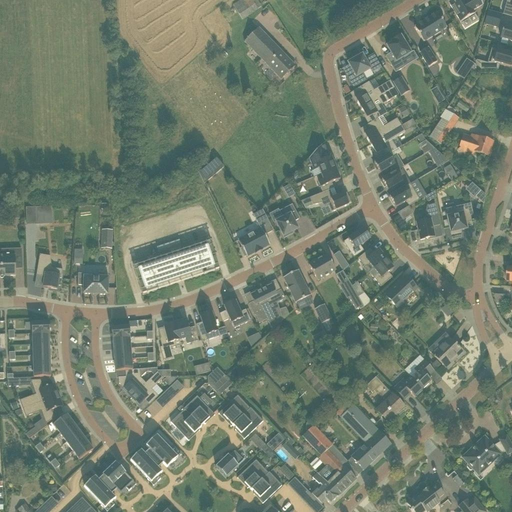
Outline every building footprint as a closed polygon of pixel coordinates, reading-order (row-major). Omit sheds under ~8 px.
[(241,0),(233,6),(243,21),(258,10),(251,0),(241,0)] [(482,5),(479,0),(466,0),(451,0),(448,2),(460,23),(475,14),(473,11),(482,5)] [(498,28),(501,15),(488,11),(484,24),(498,28)] [(436,12),(413,26),(422,40),(445,26),(436,12)] [(511,41),(511,28),(504,26),(500,38),(502,39),(509,41),(511,41)] [(295,66),(258,29),(244,42),(281,80),(295,66)] [(430,38),(434,44),(449,35),(445,29),(430,38)] [(405,67),(400,60),(411,53),(400,36),(391,42),(392,43),(387,47),(391,53),(385,57),(395,73),(405,67)] [(429,67),(437,62),(428,48),(420,53),(429,67)] [(475,62),(481,70),(486,69),(492,69),(498,70),(500,64),(511,68),(511,66),(511,65),(511,54),(491,49),(487,63),(477,60),(475,62)] [(352,70),(345,74),(353,88),(367,80),(363,73),(370,69),(361,54),(353,59),(354,60),(348,64),(352,70)] [(470,70),(472,71),(476,65),(466,58),(456,73),(464,79),(470,70)] [(401,78),(393,83),(402,96),(409,92),(401,78)] [(360,108),(394,88),(390,81),(373,91),(368,83),(353,92),(356,97),(354,98),(360,108)] [(436,87),(430,90),(439,103),(445,99),(436,87)] [(398,95),(394,88),(360,108),(366,118),(368,117),(371,123),(378,119),(379,118),(387,114),(382,105),(398,95)] [(460,101),(456,106),(466,112),(470,107),(460,101)] [(408,114),(404,107),(399,110),(403,117),(408,114)] [(459,120),(445,110),(439,118),(442,120),(440,122),(429,137),(441,146),(459,120)] [(370,144),(401,126),(397,119),(383,127),(378,119),(371,123),(367,125),(370,130),(364,134),(370,144)] [(407,123),(410,128),(416,125),(413,119),(407,123)] [(405,133),(401,126),(370,144),(376,154),(382,151),(386,156),(388,154),(396,150),(391,141),(405,133)] [(417,136),(420,143),(426,140),(422,133),(417,136)] [(474,152),(488,157),(493,142),(472,136),(471,138),(463,135),(457,150),(473,156),(474,152)] [(420,143),(418,144),(424,154),(428,151),(434,147),(426,140),(420,143)] [(321,174),(337,168),(334,161),(333,161),(331,157),(329,158),(323,143),(309,159),(314,171),(319,169),(321,174)] [(447,162),(434,147),(428,151),(437,167),(447,162)] [(386,156),(374,163),(375,164),(373,165),(377,171),(378,170),(380,174),(390,168),(393,173),(401,168),(403,167),(397,155),(391,159),(388,154),(386,156)] [(216,174),(208,165),(198,173),(204,184),(216,174)] [(457,177),(450,165),(444,168),(452,180),(457,177)] [(340,176),(337,168),(321,174),(323,180),(318,182),(322,193),(334,189),(331,183),(340,180),(339,176),(340,176)] [(410,184),(401,168),(393,173),(381,180),(382,181),(381,182),(384,187),(386,187),(388,190),(397,185),(400,190),(410,184)] [(483,204),(486,194),(472,183),(466,189),(474,197),(475,196),(483,204)] [(419,200),(410,184),(400,190),(389,197),(390,198),(389,199),(394,207),(394,206),(395,208),(406,201),(409,206),(419,200)] [(344,195),(344,193),(333,198),(330,191),(310,198),(310,199),(312,205),(313,206),(322,204),(324,209),(329,206),(331,212),(348,205),(348,203),(350,202),(346,194),(344,195)] [(425,197),(428,202),(436,197),(435,191),(425,197)] [(432,227),(440,225),(435,204),(434,204),(427,206),(424,219),(425,221),(416,223),(420,241),(434,237),(432,227)] [(470,204),(445,210),(451,235),(460,232),(460,231),(466,229),(466,227),(465,224),(471,222),(470,216),(473,215),(470,204)] [(297,229),(297,228),(294,222),(300,219),(292,205),(279,212),(283,219),(276,223),(284,238),(292,234),(292,232),(297,229)] [(52,216),(51,207),(35,208),(36,217),(52,216)] [(264,235),(273,230),(262,208),(259,211),(252,214),(260,228),(238,240),(242,248),(240,249),(244,256),(246,255),(246,257),(255,252),(255,254),(262,251),(261,249),(269,245),(264,235)] [(397,216),(393,219),(400,229),(404,226),(401,221),(403,220),(399,215),(397,216)] [(363,229),(343,242),(354,258),(364,251),(360,246),(370,239),(369,238),(371,236),(366,229),(364,230),(363,229)] [(112,249),(112,231),(102,231),(102,248),(112,249)] [(145,290),(214,267),(214,266),(208,247),(207,247),(207,246),(138,269),(139,270),(138,270),(144,290),(145,289),(145,290)] [(15,258),(21,257),(21,249),(0,250),(0,275),(4,276),(4,277),(4,276),(15,276),(15,258)] [(74,264),(82,265),(83,250),(74,250),(74,264)] [(374,269),(387,259),(382,253),(381,253),(379,250),(373,254),(370,250),(358,259),(365,267),(370,265),(374,269)] [(50,256),(40,255),(36,276),(44,277),(43,287),(58,289),(59,278),(61,278),(63,270),(52,268),(50,256)] [(335,271),(326,255),(309,265),(318,281),(335,271)] [(349,265),(345,259),(339,264),(343,270),(349,265)] [(392,265),(387,259),(374,269),(377,274),(374,279),(381,287),(392,278),(388,273),(394,269),(391,266),(392,265)] [(298,271),(283,279),(296,304),(311,296),(298,271)] [(348,280),(343,271),(336,275),(341,284),(342,284),(341,283),(348,280)] [(108,275),(78,274),(78,286),(84,286),(83,294),(92,295),(98,295),(107,295),(108,275)] [(386,296),(397,308),(417,289),(406,277),(386,296)] [(285,299),(281,290),(275,293),(271,284),(261,289),(278,325),(282,321),(277,303),(285,299)] [(278,325),(261,289),(250,295),(254,302),(248,304),(254,316),(262,312),(268,323),(272,330),(278,325)] [(364,308),(356,294),(349,297),(349,298),(356,310),(359,308),(360,310),(364,308)] [(376,310),(385,302),(380,296),(371,305),(376,310)] [(371,301),(367,297),(362,301),(366,305),(371,301)] [(224,307),(234,329),(251,321),(246,310),(240,312),(235,301),(233,302),(233,300),(224,304),(225,306),(224,307)] [(324,305),(315,310),(322,324),(331,319),(324,305)] [(196,325),(202,342),(220,336),(212,313),(210,314),(209,311),(201,314),(202,317),(200,317),(202,323),(196,325)] [(183,320),(175,322),(180,341),(185,339),(187,344),(198,341),(195,327),(189,329),(187,322),(183,323),(183,320)] [(180,341),(175,322),(167,324),(168,326),(164,327),(166,337),(160,339),(163,351),(175,347),(174,342),(180,341)] [(31,323),(32,334),(49,334),(49,323),(31,323)] [(111,328),(112,339),(130,338),(129,327),(111,328)] [(50,334),(49,334),(32,334),(32,335),(32,345),(49,345),(49,334),(50,334)] [(130,338),(112,339),(112,340),(113,340),(114,350),(131,349),(130,338)] [(462,352),(450,340),(433,355),(445,368),(452,362),(450,360),(460,351),(462,353),(462,352)] [(50,355),(49,345),(32,345),(33,356),(50,355)] [(131,359),(131,349),(114,350),(115,361),(131,359)] [(50,366),(50,355),(33,356),(33,367),(50,366)] [(132,371),(131,359),(115,361),(116,372),(125,371),(132,371)] [(416,373),(411,377),(423,390),(431,381),(427,377),(434,371),(424,360),(413,370),(416,373)] [(211,372),(209,364),(202,365),(204,374),(211,372)] [(51,377),(50,366),(33,367),(34,378),(51,377)] [(229,380),(217,368),(208,377),(208,384),(216,393),(229,380)] [(131,397),(146,384),(140,378),(139,370),(132,371),(125,371),(126,377),(118,378),(119,383),(124,389),(123,389),(131,397)] [(157,372),(146,384),(131,397),(139,406),(145,401),(149,405),(158,397),(151,390),(163,379),(157,372)] [(366,386),(367,386),(372,393),(376,390),(387,402),(377,411),(388,423),(397,413),(402,407),(403,408),(404,407),(376,377),(366,386)] [(414,398),(423,390),(411,377),(406,382),(404,380),(393,389),(404,400),(410,394),(414,398)] [(13,379),(7,379),(7,387),(20,387),(20,378),(13,379)] [(58,395),(54,385),(43,389),(40,380),(31,381),(36,395),(20,401),(23,409),(59,395),(58,394),(58,395)] [(155,401),(162,407),(183,387),(177,380),(155,401)] [(391,445),(353,406),(347,411),(343,407),(346,405),(336,394),(332,398),(341,408),(336,413),(340,418),(365,444),(351,458),(363,471),(378,457),(391,445)] [(52,411),(62,407),(59,397),(59,395),(23,409),(26,417),(42,411),(47,424),(54,418),(52,411)] [(233,425),(249,409),(248,410),(236,398),(237,397),(237,396),(218,414),(219,415),(220,413),(226,419),(225,421),(227,420),(233,426),(233,425)] [(214,416),(197,397),(196,398),(197,398),(185,410),(184,409),(184,410),(200,427),(200,426),(206,421),(207,423),(208,422),(206,421),(213,415),(214,416)] [(18,408),(16,402),(10,404),(13,411),(18,408)] [(244,440),(263,422),(262,422),(261,422),(250,410),(251,409),(250,409),(249,409),(233,425),(233,426),(239,431),(237,433),(238,433),(239,432),(245,438),(244,439),(244,440)] [(200,427),(184,410),(184,411),(172,423),(171,422),(171,423),(189,441),(188,439),(194,433),(195,435),(196,434),(194,433),(201,427),(200,426),(200,427)] [(60,434),(73,424),(67,415),(53,425),(60,434)] [(318,459),(331,472),(323,480),(338,496),(356,480),(346,470),(351,466),(331,446),(308,422),(306,424),(306,430),(308,432),(302,438),(320,457),(318,459)] [(66,443),(80,433),(73,424),(60,434),(66,443)] [(26,435),(29,439),(39,432),(36,428),(26,435)] [(73,452),(86,441),(80,433),(66,443),(73,452)] [(259,439),(255,435),(251,439),(255,443),(259,439)] [(175,462),(176,460),(175,460),(177,458),(157,436),(146,446),(149,450),(145,454),(141,451),(130,461),(148,479),(147,480),(148,481),(149,481),(151,483),(162,472),(158,468),(163,464),(167,468),(174,461),(175,462)] [(511,452),(511,446),(511,445),(506,436),(499,440),(504,449),(507,455),(511,452)] [(501,455),(491,445),(484,437),(462,458),(468,464),(467,466),(467,467),(470,471),(471,471),(473,470),(475,472),(487,461),(491,464),(501,455)] [(273,451),(278,446),(273,440),(267,445),(273,451)] [(93,450),(86,441),(73,452),(79,461),(93,450)] [(288,441),(287,442),(282,447),(294,459),(299,454),(288,441)] [(262,450),(265,454),(270,450),(266,446),(262,450)] [(245,459),(236,449),(230,454),(230,453),(225,458),(225,457),(224,457),(225,458),(223,460),(222,460),(222,461),(216,467),(226,478),(246,459),(246,458),(245,459)] [(252,489),(268,474),(268,473),(267,474),(255,462),(256,461),(237,478),(238,479),(239,477),(245,484),(244,485),(244,486),(246,484),(252,490),(252,489)] [(95,477),(84,487),(101,505),(101,506),(102,507),(103,507),(105,509),(116,499),(111,494),(116,490),(120,494),(133,482),(131,480),(130,478),(129,479),(125,474),(126,474),(115,463),(102,475),(104,476),(99,481),(95,477)] [(294,476),(289,471),(284,475),(289,481),(294,476)] [(263,504),(282,486),(281,486),(280,487),(269,475),(269,474),(269,473),(268,474),(252,489),(252,490),(258,495),(256,497),(257,497),(258,496),(264,502),(263,504)] [(330,504),(338,496),(323,480),(317,474),(312,479),(319,486),(320,485),(322,487),(318,491),(317,490),(311,495),(320,504),(324,500),(325,501),(326,501),(324,499),(325,499),(330,504)] [(424,511),(425,511),(428,511),(440,503),(437,500),(444,495),(437,486),(430,491),(428,488),(422,493),(423,494),(416,500),(415,498),(406,504),(410,508),(409,509),(411,511),(424,511)] [(467,500),(458,507),(461,511),(485,511),(474,498),(469,502),(467,500)]
